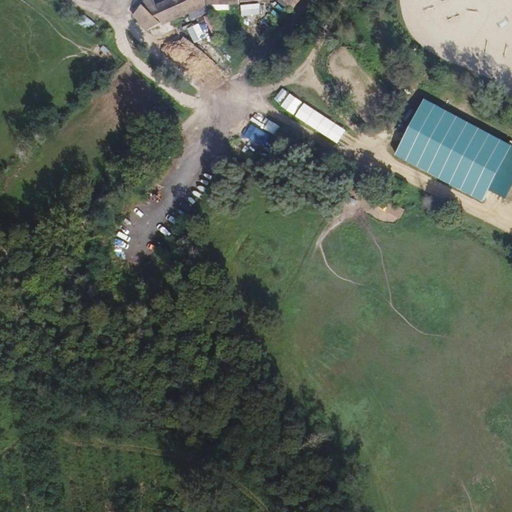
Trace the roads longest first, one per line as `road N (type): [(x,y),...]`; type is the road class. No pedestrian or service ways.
road 1 (track): [(235,90),(337,149),(380,157),(511,226)]
road 2 (track): [(309,0),(235,90),(156,147)]
road 3 (track): [(117,9),(124,48),(157,82),(186,100),(224,100)]
road 4 (track): [(245,93),(297,74),(344,0)]
road 5 (track): [(380,157),(314,80),(311,57)]
